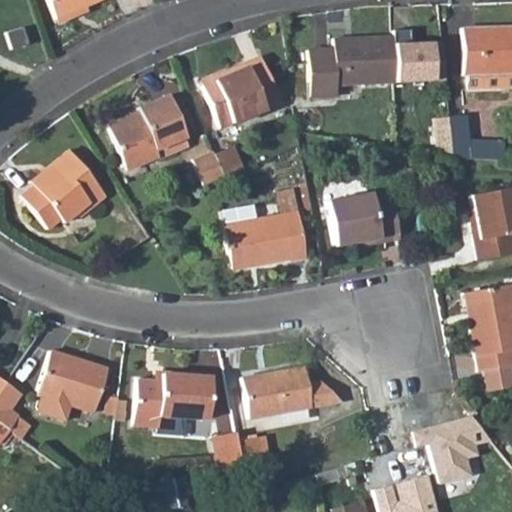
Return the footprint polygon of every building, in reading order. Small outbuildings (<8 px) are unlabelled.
[(38,0),(49,26),(109,2),(108,0),(38,0)] [(511,74),(511,27),(461,29),(463,75),(467,75),(511,74)] [(29,46),(23,28),(6,33),(11,51),(29,46)] [(410,31),(392,32),(392,36),(395,84),(434,82),(432,44),(411,44),(410,31)] [(394,83),(392,36),(329,37),(329,49),(309,50),(310,98),(334,96),(333,85),(394,83)] [(434,82),(446,82),(443,43),(432,44),(434,82)] [(242,69),(245,75),(201,93),(218,134),(276,111),(257,63),(242,69)] [(201,93),(245,75),(242,69),(199,86),(201,93)] [(511,74),(467,75),(467,90),(511,89),(511,74)] [(135,114),(138,122),(108,133),(126,175),(158,162),(159,163),(189,151),(185,142),(168,101),(135,114)] [(449,116),(453,159),(455,159),(465,160),(470,161),(469,141),(467,115),(449,116)] [(436,157),(453,159),(449,116),(432,117),(436,157)] [(500,163),(500,142),(469,141),(470,161),(471,161),(476,162),(482,163),(485,162),(491,163),(500,163)] [(241,172),(230,147),(211,156),(214,161),(223,180),(241,172)] [(49,180),(32,194),(31,192),(18,202),(44,235),(59,223),(63,228),(101,197),(66,155),(43,174),(49,180)] [(209,186),(223,180),(214,161),(211,156),(192,164),(203,188),(209,186)] [(49,180),(43,174),(27,187),(31,192),(32,194),(49,180)] [(511,234),(511,204),(509,190),(465,198),(468,213),(463,214),(473,262),(511,254),(511,249),(509,235),(511,234)] [(286,262),(302,259),(291,194),(274,196),(278,218),(253,222),(251,207),(222,212),(224,226),(222,226),(229,270),(286,260),(286,262)] [(367,207),(365,197),(323,205),(331,249),(344,246),(345,252),(395,243),(388,203),(367,207)] [(132,219),(146,241),(147,242),(163,233),(151,211),(132,219)] [(511,352),(511,331),(504,288),(457,297),(472,375),(478,374),(502,370),(508,369),(505,354),(511,352)] [(86,413),(98,369),(41,353),(29,397),(34,399),(31,409),(35,417),(59,423),(64,407),(86,413)] [(302,385),(298,368),(235,380),(243,419),(336,403),(317,382),(302,385)] [(502,370),(478,374),(482,394),(505,390),(502,370)] [(199,422),(203,381),(155,376),(154,383),(129,381),(125,427),(150,430),(151,417),(199,422)] [(0,391),(0,437),(9,444),(19,431),(0,416),(0,405),(7,397),(0,391)] [(19,431),(9,444),(24,457),(34,444),(19,431)] [(208,455),(210,467),(234,466),(230,442),(228,432),(210,435),(213,454),(208,455)] [(213,454),(210,435),(204,436),(208,455),(213,454)] [(254,463),(249,439),(230,442),(234,466),(248,464),(249,464),(254,463)] [(353,484),(352,476),(345,477),(346,485),(353,484)] [(330,504),(331,511),(367,511),(365,499),(330,504)]
